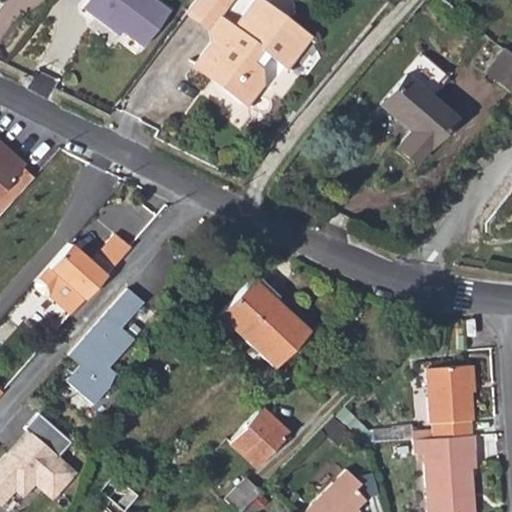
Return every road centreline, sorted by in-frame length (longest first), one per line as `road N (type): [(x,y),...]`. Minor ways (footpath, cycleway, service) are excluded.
road 1 (residential): [(0,91),(389,281),(506,306)]
road 2 (track): [(411,0),(313,113),(241,213)]
